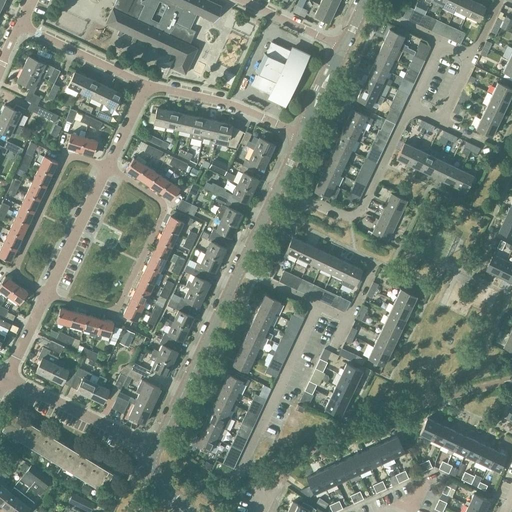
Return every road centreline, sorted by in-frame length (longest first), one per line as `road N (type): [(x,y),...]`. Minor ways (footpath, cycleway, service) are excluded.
road 1 (residential): [(47,295),(105,312),(117,308),(161,216),(156,199),(107,166)]
road 2 (residential): [(259,511),(263,494),(247,452),(316,306)]
road 3 (residential): [(47,295),(16,268),(64,164),(72,157),(107,166)]
road 4 (residential): [(279,186),(357,215),(409,108)]
road 5 (tertiary): [(157,448),(240,270)]
road 6 (residential): [(157,448),(5,379)]
road 7 (residential): [(145,84),(231,103),(300,136)]
road 8 (residential): [(47,295),(107,166)]
road 9 (residential): [(19,24),(145,84)]
